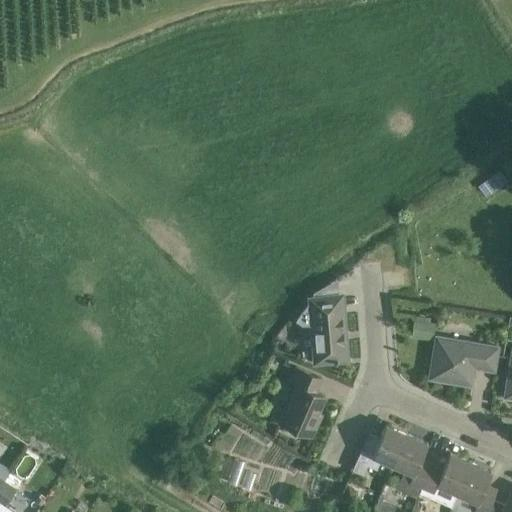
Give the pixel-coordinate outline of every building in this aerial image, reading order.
[(511,159),(502,166),(511,181),(511,159)] [(348,361),(345,314),(343,294),(315,296),(297,320),(303,325),(311,325),(315,363),(348,361)] [(413,319),(411,337),(433,340),(436,323),(429,322),(429,319),(416,317),(415,320),(413,319)] [(497,347),(437,338),(431,378),(471,384),(473,367),(493,370),(497,347)] [(296,384),(280,421),(313,436),(323,414),(319,412),(326,396),(316,391),(322,379),(296,368),(290,382),(296,384)] [(391,464),(404,433),(385,424),(371,454),(361,449),(352,468),(363,473),(367,463),(376,467),(380,459),(391,464)] [(415,497),(431,462),(419,457),(426,443),(404,433),(391,464),(404,470),(395,488),(415,497)] [(439,498),(444,488),(455,493),(469,462),(448,453),(442,467),(431,462),(415,497),(416,497),(420,489),(439,498)] [(251,485),(258,472),(229,459),(223,473),(251,485)] [(485,511),(491,500),(492,498),(493,496),(496,488),(485,483),(490,472),(469,462),(455,493),(475,502),(470,511),(485,511)] [(4,480),(0,487),(0,502),(5,505),(16,488),(4,480)] [(342,496),(353,501),(358,490),(347,485),(342,496)] [(294,489),(291,507),(317,510),(319,492),(294,489)] [(511,511),(511,489),(505,504),(492,498),(491,500),(485,511),(511,511)] [(378,511),(392,511),(395,506),(378,499),(373,510),(378,511)]
